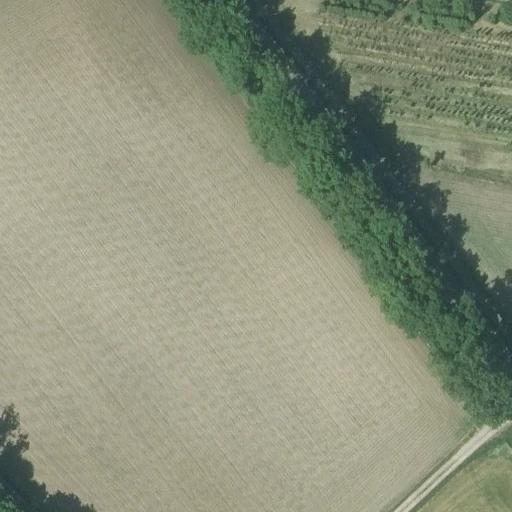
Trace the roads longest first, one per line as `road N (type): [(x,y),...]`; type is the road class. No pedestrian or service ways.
road 1 (unclassified): [(511,411),(401,511),(23,511),(0,489)]
road 2 (secondary): [(223,0),(511,380)]
